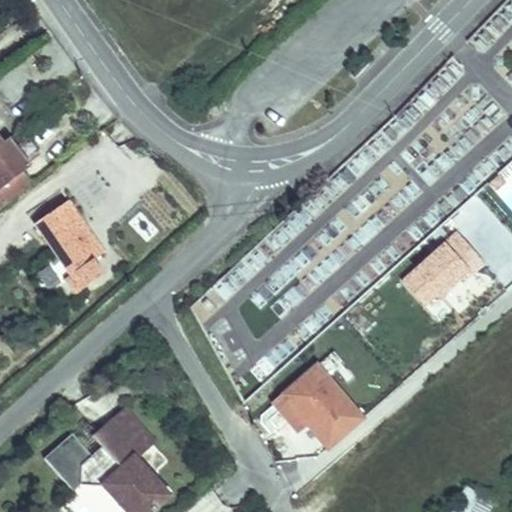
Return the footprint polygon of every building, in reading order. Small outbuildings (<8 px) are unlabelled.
[(0,214),(27,191),(13,172),(22,166),(1,136),(0,136),(0,214)] [(71,262),(103,234),(71,192),(38,218),(71,262)] [(139,214),(129,223),(144,241),(155,232),(139,214)] [(109,243),(103,234),(71,262),(75,267),(67,272),(80,287),(108,267),(98,251),(109,243)] [(321,448),(362,415),(312,361),(274,394),(321,448)] [(81,422),(53,446),(81,479),(88,472),(114,474),(146,510),(176,484),(144,447),(162,431),(134,398),(103,425),(111,435),(115,439),(105,448),(101,444),(81,422)] [(111,435),(101,444),(105,448),(115,439),(111,435)] [(463,489),(450,511),(487,511),(492,505),(463,489)]
